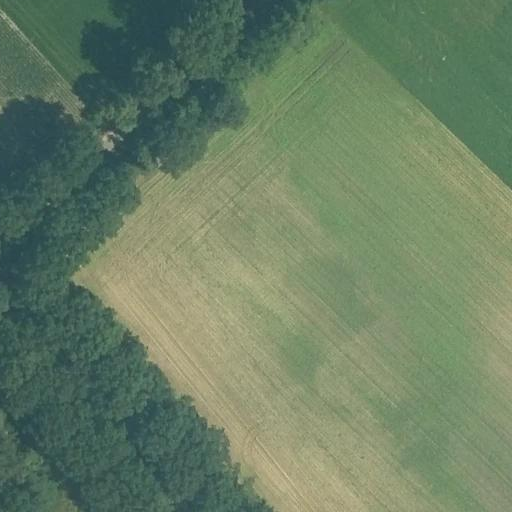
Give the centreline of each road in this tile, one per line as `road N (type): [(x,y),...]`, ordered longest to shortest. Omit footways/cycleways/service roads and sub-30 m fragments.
road 1 (residential): [(0,242),(268,0)]
road 2 (residential): [(200,511),(0,253)]
